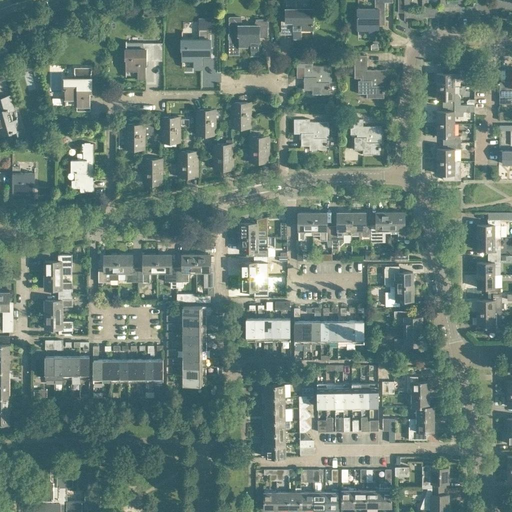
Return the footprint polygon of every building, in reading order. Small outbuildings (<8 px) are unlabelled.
[(313,9),(296,9),(296,0),(286,0),(286,8),(285,8),(285,20),(281,20),(281,34),(293,34),(293,38),(301,38),(301,29),(313,29),(313,9)] [(358,18),(358,28),(370,28),(370,38),(378,38),(378,24),(385,24),(385,2),(393,2),(392,0),(374,0),(375,2),(375,8),(357,8),(357,18),(358,18)] [(398,0),(398,1),(404,1),(404,13),(413,13),(413,20),(423,20),(423,6),(423,0),(398,0)] [(441,0),(423,0),(423,6),(431,6),(431,16),(442,16),(441,2),(441,0)] [(441,0),(441,2),(449,2),(449,13),(460,13),(460,6),(459,0),(441,0)] [(478,0),(459,0),(460,6),(468,6),(468,16),(478,16),(478,2),(478,0)] [(478,0),(478,2),(486,2),(486,12),(496,12),(496,9),(496,0),(478,0)] [(496,0),(496,9),(506,9),(506,0),(496,0)] [(251,54),(259,54),(259,41),(260,41),(260,36),(268,36),(268,26),(268,19),(256,19),(256,26),(241,26),(241,16),(229,16),(229,48),(239,48),(239,45),(251,45),(251,54)] [(216,17),(199,18),(199,26),(209,25),(216,25),(216,17)] [(199,39),(182,40),(182,49),(182,59),(194,59),(194,68),(202,68),(202,55),(202,50),(209,50),(209,45),(209,40),(209,29),(199,29),(199,39)] [(126,49),(126,59),(126,69),(138,69),(138,78),(146,78),(146,66),(146,65),(146,60),(147,60),(153,60),(162,60),(163,42),(153,42),(143,42),(126,42),(126,49)] [(367,93),(367,97),(384,97),(384,92),(385,92),(385,90),(384,90),(384,86),(386,86),(386,69),(362,69),(362,62),(367,62),(367,55),(354,55),(355,77),(361,77),(361,80),(358,80),(358,93),(367,93)] [(313,66),(313,62),(297,62),(297,67),(304,67),(304,89),(312,89),(312,93),(330,93),(330,82),(332,82),(332,66),(313,66)] [(443,73),(437,73),(437,86),(455,86),(455,74),(460,74),(460,66),(443,66),(443,73)] [(77,109),(90,109),(90,91),(92,91),(92,77),(91,77),(91,67),(75,67),(75,79),(65,79),(65,98),(77,98),(77,109)] [(511,80),(500,81),(500,104),(511,103),(511,80)] [(437,98),(443,98),(443,105),(474,105),(474,104),(461,104),(461,97),(460,95),(459,94),(458,93),(456,92),(455,92),(455,86),(437,86),(437,98)] [(10,109),(14,107),(10,95),(0,98),(0,134),(16,130),(10,109)] [(251,126),(251,102),(235,102),(235,113),(232,113),(232,126),(251,126)] [(443,110),(437,110),(437,124),(455,124),(455,115),(463,116),(464,111),(474,111),(474,105),(443,105),(443,110)] [(215,133),(215,110),(200,110),(200,120),(197,120),(197,133),(215,133)] [(180,140),(180,117),(164,117),(164,128),(161,128),(161,140),(180,140)] [(327,144),(328,144),(328,138),(329,138),(329,120),(310,120),(310,118),(294,118),(294,126),(301,126),(301,145),(310,145),(310,149),(327,149),(327,144)] [(382,125),(372,125),(363,125),(363,118),(351,118),(351,134),(357,134),(357,136),(354,136),(354,149),(363,149),(363,153),(380,153),(380,149),(381,149),(381,146),(380,146),(380,142),(382,142),(382,125)] [(119,147),(144,148),(144,136),(155,134),(153,124),(126,124),(125,138),(119,138),(119,147)] [(437,135),(443,135),(443,142),(461,142),(466,142),(466,135),(455,135),(455,124),(437,124),(437,135)] [(250,137),(250,160),(265,160),(265,149),(268,149),(268,137),(250,137)] [(230,167),(230,157),(233,157),(233,144),(232,144),(232,139),(226,139),(226,144),(214,144),(214,168),(230,167)] [(443,148),(437,148),(437,161),(455,161),(455,148),(461,148),(461,142),(443,142),(443,148)] [(93,163),(93,144),(82,144),(82,150),(84,150),(84,160),(72,160),(72,170),(75,170),(75,179),(72,179),(72,187),(80,187),(80,190),(93,190),(93,179),(91,179),(91,163),(93,163)] [(511,150),(503,150),(503,163),(511,162),(511,150)] [(179,151),(179,175),(192,175),(194,175),(194,164),(197,164),(197,151),(179,151)] [(143,159),(143,182),(159,182),(159,171),(162,171),(162,159),(143,159)] [(461,173),(455,173),(455,161),(437,161),(437,173),(443,173),(443,179),(461,179),(461,173)] [(20,172),(20,173),(12,173),(12,182),(15,182),(15,194),(35,194),(35,172),(20,172)] [(344,234),(352,234),(352,230),(352,211),(337,212),(337,225),(333,225),(333,239),(333,250),(338,250),(338,244),(341,244),(344,241),(344,239),(344,234)] [(360,230),(360,239),(371,239),(371,225),(365,225),(365,211),(352,211),(352,230),(360,230)] [(376,225),(371,225),(371,239),(371,242),(385,241),(385,233),(390,232),(390,230),(390,211),(376,211),(376,225)] [(404,211),(390,211),(390,230),(390,232),(390,233),(398,233),(398,239),(411,239),(411,225),(404,225),(404,211)] [(306,239),(306,230),(313,230),(313,212),(298,212),(299,239),(306,239)] [(321,239),(333,239),(333,225),(326,225),(326,212),(313,212),(313,230),(313,235),(321,235),(321,239)] [(257,222),(240,222),(240,236),(268,236),(268,222),(267,216),(257,218),(257,222)] [(488,224),(477,224),(477,237),(495,237),(495,225),(501,225),(501,218),(488,218),(488,224)] [(268,236),(240,236),(240,250),(246,250),(254,250),(254,256),(268,256),(268,236)] [(501,249),(501,244),(495,244),(495,237),(477,237),(477,249),(485,249),(485,250),(487,250),(487,249),(488,249),(488,256),(501,256),(501,249)] [(170,281),(170,286),(177,286),(177,267),(171,267),(171,253),(158,254),(158,271),(165,271),(165,281),(170,281)] [(182,253),(182,267),(177,267),(177,286),(183,286),(183,281),(189,281),(189,271),(197,271),(197,253),(182,253)] [(210,270),(210,253),(197,253),(197,271),(205,271),(205,286),(214,286),(214,270),(210,270)] [(45,274),(63,274),(72,274),(72,266),(72,254),(58,254),(58,260),(45,260),(45,274)] [(111,279),(119,279),(119,254),(104,254),(104,267),(98,267),(99,281),(111,281),(111,279)] [(127,281),(138,281),(139,281),(138,267),(132,267),(132,254),(119,254),(119,279),(127,279),(127,281)] [(138,285),(143,285),(143,281),(150,281),(150,271),(158,271),(158,254),(143,254),(143,267),(138,267),(139,281),(138,281),(138,285)] [(254,256),(240,256),(241,275),(258,275),(259,275),(259,270),(268,270),(268,256),(254,256)] [(495,266),(501,266),(501,256),(488,256),(488,261),(477,261),(477,275),(495,275),(495,266)] [(389,265),(386,266),(386,278),(386,286),(390,286),(396,285),(413,285),(413,271),(399,271),(399,265),(389,265)] [(58,288),(58,294),(72,294),(72,282),(63,282),(63,274),(45,274),(45,288),(58,288)] [(258,275),(241,275),(241,289),(254,289),(255,295),(268,295),(268,275),(259,275),(258,275)] [(501,287),(495,287),(495,275),(477,275),(477,287),(488,287),(488,293),(501,293),(501,287)] [(390,291),(386,291),(386,293),(386,305),(400,305),(400,299),(413,299),(413,285),(396,285),(390,286),(390,291)] [(9,308),(9,291),(0,291),(0,309),(3,309),(3,330),(13,330),(13,308),(9,308)] [(495,299),(501,299),(501,293),(488,293),(488,299),(477,299),(477,312),(495,312),(495,299)] [(45,299),(45,313),(62,313),(62,306),(72,306),(72,294),(58,294),(59,299),(45,299)] [(183,305),(183,314),(206,314),(206,305),(183,305)] [(304,343),(303,320),(298,320),(298,316),(300,316),(300,307),(294,307),(294,343),(304,343)] [(395,322),(405,322),(405,330),(422,330),(422,316),(408,316),(408,310),(395,310),(395,322)] [(501,331),(501,325),(501,320),(501,319),(501,312),(495,312),(477,312),(477,324),(483,324),(483,331),(501,331)] [(73,321),(63,321),(62,313),(45,313),(45,327),(59,327),(59,333),(73,333),(73,321)] [(183,314),(183,323),(206,323),(206,314),(183,314)] [(246,340),(256,340),(255,317),(246,317),(246,340)] [(264,340),(264,317),(255,317),(256,340),(264,340)] [(273,340),(273,317),(264,317),(264,340),(273,340)] [(282,317),(273,317),(273,340),(282,340),(282,317)] [(290,317),(282,317),(282,340),(290,340),(290,317)] [(312,320),(303,320),(304,343),(312,343),(312,320)] [(312,320),(312,343),(321,343),(321,320),(312,320)] [(330,343),(329,320),(321,320),(321,343),(330,343)] [(338,320),(329,320),(330,343),(338,343),(338,320)] [(346,320),(338,320),(338,343),(347,343),(346,320)] [(355,320),(346,320),(347,343),(355,343),(355,320)] [(364,320),(355,320),(355,343),(364,343),(364,320)] [(183,323),(183,332),(206,332),(206,323),(183,323)] [(409,344),(422,344),(422,330),(405,330),(405,338),(395,338),(395,350),(409,350),(409,344)] [(183,340),(206,340),(206,332),(183,332),(183,340)] [(45,348),(54,348),(54,339),(45,339),(45,348)] [(183,349),(206,349),(206,340),(183,340),(183,349)] [(0,357),(9,358),(9,344),(0,343),(0,357)] [(103,382),(102,359),(97,359),(97,353),(98,353),(98,345),(93,345),(93,382),(103,382)] [(206,349),(183,349),(183,357),(206,358),(206,349)] [(45,355),(45,378),(54,378),(54,355),(45,355)] [(54,378),(63,378),(63,355),(54,355),(54,378)] [(72,355),(63,355),(63,378),(72,378),(72,355)] [(80,378),(80,355),(72,355),(72,378),(80,378)] [(89,355),(80,355),(80,378),(89,378),(89,355)] [(0,370),(9,370),(9,358),(0,357),(0,370)] [(206,366),(206,358),(183,357),(183,366),(206,366)] [(119,358),(111,359),(111,382),(119,382),(119,358)] [(128,358),(119,358),(119,382),(128,382),(128,358)] [(128,382),(137,381),(137,358),(128,358),(128,382)] [(145,358),(137,358),(137,381),(146,381),(145,358)] [(154,381),(154,358),(145,358),(146,381),(154,381)] [(163,358),(154,358),(154,381),(163,381),(163,358)] [(103,382),(111,382),(111,359),(102,359),(103,382)] [(206,375),(206,366),(183,366),(183,375),(206,375)] [(0,383),(9,384),(9,370),(0,370),(0,383)] [(206,384),(206,375),(183,375),(183,384),(206,384)] [(407,376),(407,393),(413,393),(429,393),(429,381),(421,381),(418,381),(418,376),(413,376),(407,376)] [(344,406),(343,382),(335,383),(335,406),(344,406)] [(352,405),(352,382),(343,382),(344,406),(352,405)] [(361,405),(361,382),(352,382),(352,405),(352,409),(361,409),(361,405)] [(370,405),(369,382),(361,382),(361,405),(370,405)] [(378,382),(369,382),(370,405),(379,405),(378,382)] [(0,396),(9,397),(9,384),(0,383),(0,396)] [(263,391),(263,396),(285,396),(285,383),(265,384),(265,391),(263,391)] [(317,406),(327,406),(326,383),(317,383),(317,406)] [(335,406),(335,383),(326,383),(327,406),(335,406)] [(303,395),(305,395),(309,400),(313,396),(313,387),(303,387),(303,395)] [(413,393),(412,406),(417,406),(429,406),(429,405),(429,393),(413,393)] [(299,395),(299,408),(305,407),(311,402),(309,400),(305,395),(303,395),(299,395)] [(0,409),(9,410),(9,397),(0,396),(0,409)] [(263,401),(265,401),(265,408),(285,408),(285,396),(263,396),(263,401)] [(429,406),(417,406),(417,418),(434,418),(434,405),(429,405),(429,406)] [(299,408),(300,419),(305,419),(311,414),(305,407),(299,408)] [(266,415),(263,415),(263,420),(285,420),(285,408),(265,408),(266,415)] [(0,422),(9,423),(9,410),(0,409),(0,422)] [(367,416),(361,416),(361,426),(361,430),(367,430),(369,430),(369,420),(367,420),(367,416)] [(417,418),(409,418),(409,424),(409,429),(409,430),(428,430),(432,430),(434,430),(434,418),(417,418)] [(300,419),(300,431),(306,431),(311,427),(305,419),(300,419)] [(327,419),(326,419),(318,419),(318,431),(327,431),(327,419)] [(263,425),(266,425),(266,432),(285,432),(285,420),(263,420),(263,425)] [(370,420),(370,430),(379,430),(378,420),(370,420)] [(428,439),(428,430),(409,430),(409,439),(428,439)] [(306,431),(300,431),(300,446),(314,446),(314,439),(310,439),(310,437),(306,431)] [(266,439),(263,439),(263,444),(286,444),(285,432),(266,432),(266,439)] [(286,456),(286,444),(263,444),(263,449),(266,449),(266,456),(286,456)] [(423,473),(422,473),(422,475),(423,475),(423,487),(422,487),(427,487),(431,487),(432,487),(445,487),(445,481),(448,481),(449,466),(433,466),(433,465),(424,465),(424,469),(423,469),(423,473)] [(409,474),(409,466),(395,466),(395,475),(409,474)] [(270,479),(277,479),(277,468),(264,468),(264,474),(270,474),(270,479)] [(283,480),(283,474),(289,474),(289,468),(277,468),(277,479),(277,480),(283,480)] [(318,481),(319,477),(323,477),(323,468),(315,468),(313,468),(313,481),(318,481)] [(367,506),(367,489),(367,468),(361,468),(361,481),(366,481),(366,489),(355,489),(355,506),(367,506)] [(379,506),(379,489),(377,489),(377,487),(375,487),(375,481),(373,481),(373,468),(367,468),(367,489),(367,506),(379,506)] [(109,511),(109,510),(100,510),(100,490),(85,490),(85,501),(68,501),(67,487),(73,486),(73,469),(51,469),(51,482),(38,482),(38,500),(39,500),(39,503),(35,503),(35,511),(109,511)] [(295,487),(295,491),(289,491),(289,508),(301,508),(301,491),(301,487),(295,487)] [(342,506),(355,506),(355,489),(355,487),(342,487),(342,506)] [(385,489),(379,489),(379,506),(391,506),(391,487),(385,487),(385,489)] [(427,487),(420,508),(427,508),(431,508),(432,508),(448,509),(448,493),(445,493),(445,487),(432,487),(431,487),(427,487)] [(277,491),(277,489),(264,489),(264,508),(277,508),(277,491)] [(332,491),(326,491),(326,508),(338,508),(338,489),(332,489),(332,491)] [(289,508),(289,491),(277,491),(277,508),(289,508)] [(313,508),(313,491),(301,491),(301,508),(313,508)] [(313,508),(326,508),(326,491),(313,491),(313,508)]
